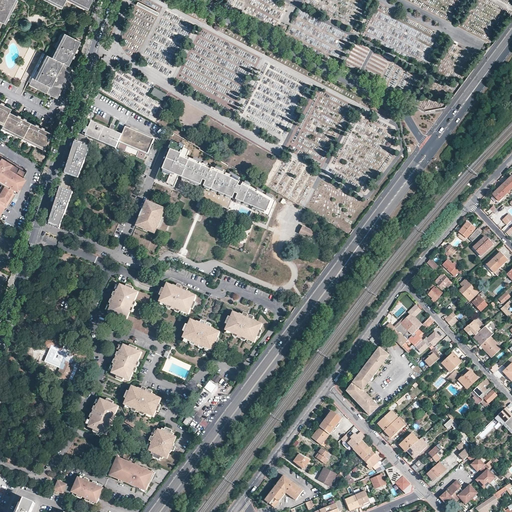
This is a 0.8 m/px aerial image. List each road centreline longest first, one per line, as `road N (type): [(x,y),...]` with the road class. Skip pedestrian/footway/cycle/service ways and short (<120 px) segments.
road 1 (secondary): [(160,511),(433,143)]
road 2 (tertiary): [(189,0),(404,112),(417,136),(433,143)]
road 3 (tertiary): [(34,234),(108,0)]
road 4 (residential): [(101,342),(132,333),(159,342),(152,375),(179,388),(210,363),(232,371)]
road 5 (residential): [(271,307),(225,286),(211,293),(170,275),(152,282),(111,265)]
road 6 (residential): [(511,398),(403,281)]
road 7 (residential): [(326,386),(423,491)]
road 8 (residential): [(242,499),(326,386)]
road 9 (secondary): [(433,143),(511,38)]
road 10 (residential): [(326,386),(403,281)]
